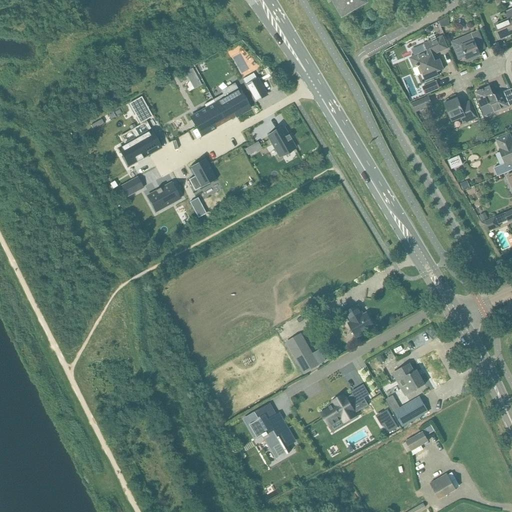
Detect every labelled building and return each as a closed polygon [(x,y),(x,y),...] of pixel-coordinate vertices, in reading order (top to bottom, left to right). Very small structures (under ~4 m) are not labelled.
[(334,0),(343,15),(366,2),(364,0),(334,0)] [(494,25),(497,32),(495,32),(499,40),(511,34),(511,9),(508,11),(506,11),(506,12),(499,15),(502,22),(494,25)] [(466,57),(468,61),(476,58),(476,56),(480,54),(479,52),(486,49),(478,31),(451,42),(459,60),(466,57)] [(415,56),(410,58),(414,67),(416,66),(417,67),(419,66),(426,81),(438,76),(437,72),(444,69),(441,63),(440,60),(435,62),(432,55),(448,49),(442,36),(430,42),(424,44),(427,51),(415,56)] [(187,78),(195,74),(192,68),(185,73),(187,78)] [(265,76),(271,73),(268,68),(263,71),(265,76)] [(257,79),(246,85),(255,101),(266,95),(257,79)] [(438,89),(435,82),(422,88),(425,94),(438,89)] [(223,94),(213,100),(223,117),(233,111),(236,117),(250,109),(239,90),(238,90),(235,85),(222,93),(223,94)] [(491,105),(494,113),(509,107),(503,92),(495,95),(493,94),(490,87),(475,93),(481,108),(489,104),(491,105)] [(141,97),(130,103),(141,123),(145,120),(152,117),(141,97)] [(416,112),(432,105),(429,97),(412,104),(416,112)] [(450,103),(445,105),(452,122),(461,118),(464,124),(477,118),(470,101),(460,105),(457,98),(449,102),(450,103)] [(206,108),(190,117),(201,136),(215,128),(212,123),(223,117),(213,100),(204,105),(206,108)] [(91,125),(93,130),(104,124),(101,119),(91,125)] [(283,127),(268,136),(280,157),(295,148),(283,127)] [(125,145),(118,149),(128,166),(137,161),(137,162),(138,161),(142,159),(143,158),(149,154),(161,148),(151,130),(125,145)] [(511,140),(510,135),(497,140),(501,149),(500,150),(506,164),(494,168),(498,176),(497,176),(497,177),(511,170),(511,140)] [(258,142),(245,149),(248,155),(261,148),(258,142)] [(460,157),(449,162),(453,171),(464,167),(460,157)] [(195,177),(189,180),(195,191),(201,188),(201,187),(216,179),(206,160),(190,168),(195,177)] [(137,177),(122,186),(128,196),(143,188),(137,177)] [(156,191),(147,196),(156,212),(180,199),(171,183),(160,189),(160,188),(159,188),(160,189),(156,191),(156,190),(156,191)] [(205,213),(197,198),(190,202),(198,217),(205,213)] [(484,213),(479,216),(482,222),(488,219),(484,213)] [(486,232),(499,226),(495,217),(481,223),(486,232)] [(358,306),(345,313),(350,323),(348,324),(356,338),(375,327),(367,314),(364,316),(358,306)] [(309,358),(313,356),(300,334),(287,342),(304,373),(315,367),(309,358)] [(406,396),(425,385),(416,371),(414,372),(409,364),(393,373),(406,396)] [(334,405),(321,413),(329,426),(342,418),(344,423),(356,416),(355,413),(357,413),(369,405),(364,398),(357,402),(353,394),(352,395),(346,398),(344,395),(332,402),(334,405)] [(400,408),(393,411),(394,412),(402,427),(429,412),(420,396),(400,408)] [(246,419),(257,438),(263,435),(264,437),(266,436),(278,458),(287,453),(288,454),(289,454),(285,447),(294,442),(282,421),(279,422),(276,416),(267,421),(261,410),(246,419)] [(388,410),(378,416),(383,425),(388,433),(398,427),(388,410)] [(431,426),(423,431),(426,436),(434,431),(431,426)] [(428,441),(423,432),(406,442),(411,451),(428,441)] [(430,484),(439,499),(456,490),(447,474),(430,484)] [(416,511),(425,507),(423,503),(408,511),(416,511)]
